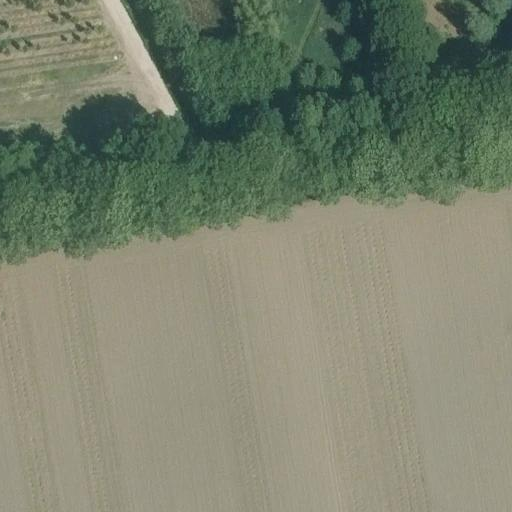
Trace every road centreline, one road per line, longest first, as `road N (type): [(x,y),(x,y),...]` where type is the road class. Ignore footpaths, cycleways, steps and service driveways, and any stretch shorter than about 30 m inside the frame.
road 1 (unclassified): [(0,217),(511,145)]
road 2 (track): [(208,186),(110,0)]
